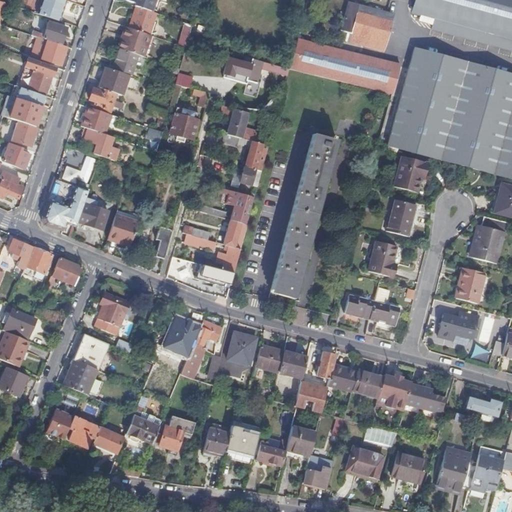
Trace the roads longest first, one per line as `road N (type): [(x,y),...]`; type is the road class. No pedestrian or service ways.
road 1 (residential): [(9,470),(264,511)]
road 2 (residential): [(25,228),(100,0)]
road 3 (residential): [(97,259),(9,470)]
road 4 (residential): [(253,320),(304,136)]
road 5 (residential): [(206,124),(161,286)]
road 6 (residential): [(454,209),(405,359)]
road 7 (residential): [(405,359),(253,320)]
